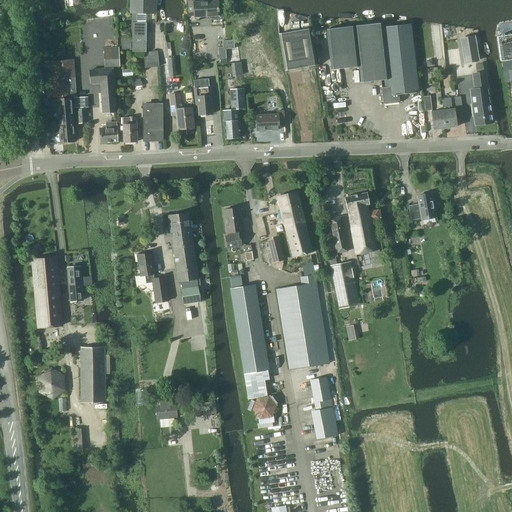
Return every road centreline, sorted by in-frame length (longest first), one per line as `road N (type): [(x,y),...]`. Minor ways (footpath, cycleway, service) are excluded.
road 1 (tertiary): [(30,165),(511,142)]
road 2 (unknown): [(243,155),(306,481)]
road 3 (track): [(460,174),(511,393)]
road 4 (track): [(511,485),(487,481),(450,444),(362,437)]
road 5 (track): [(23,0),(38,164)]
road 6 (primary): [(20,511),(0,359)]
